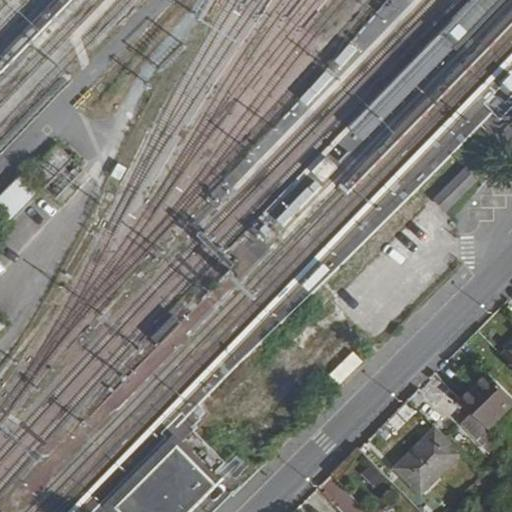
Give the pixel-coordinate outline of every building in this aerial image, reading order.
[(477,0),(444,35),(445,36),(457,48),(459,50),(507,0),(477,0)] [(353,131),(366,143),(457,48),(445,36),(353,131)] [(408,197),(439,167),(430,159),(400,188),(408,197)] [(461,166),(435,200),(449,210),(475,177),(461,166)] [(0,213),(8,221),(35,194),(17,177),(0,194),(0,213)] [(511,344),(502,354),(511,363),(511,344)] [(491,429),(511,407),(511,392),(491,372),(463,401),(476,413),(491,429)] [(491,429),(476,413),(466,424),(494,451),(504,441),(491,429)] [(425,494),(463,454),(437,429),(398,468),(425,494)] [(121,511),(194,511),(219,488),(178,446),(131,492),(134,494),(119,509),(121,511)]
